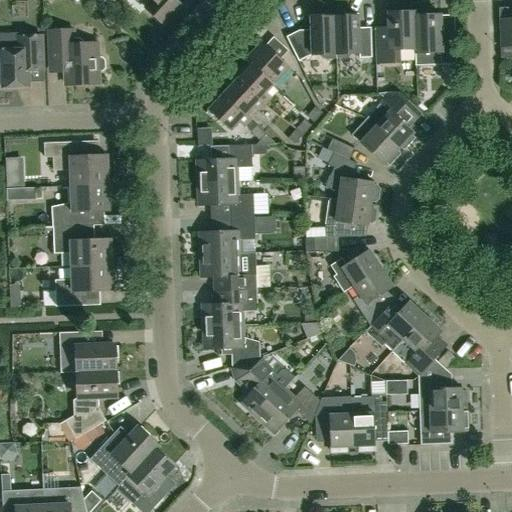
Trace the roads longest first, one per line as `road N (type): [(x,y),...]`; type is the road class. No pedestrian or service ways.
road 1 (residential): [(159,118),(167,384),(180,412),(232,469)]
road 2 (residential): [(499,341),(427,285),(398,245),(411,170),(479,96)]
road 3 (residential): [(232,469),(250,484),(280,490),(398,487)]
road 4 (residential): [(0,127),(159,118)]
road 5 (residential): [(234,0),(165,71),(159,118)]
road 6 (residential): [(503,480),(499,341)]
